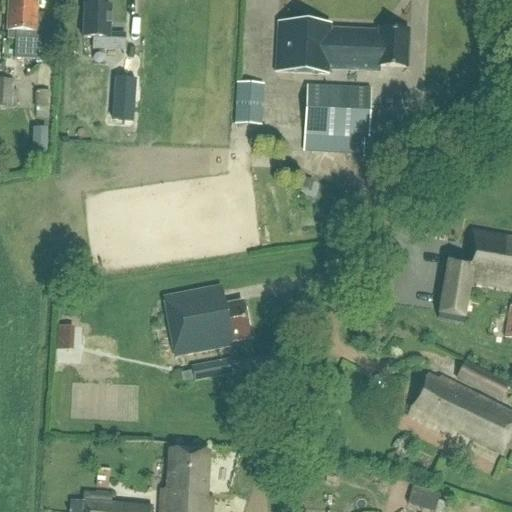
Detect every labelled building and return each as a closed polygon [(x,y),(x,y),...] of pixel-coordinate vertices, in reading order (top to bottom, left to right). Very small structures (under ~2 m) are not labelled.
[(37,1),(24,0),(9,0),(8,33),(8,42),(15,42),(14,61),(41,63),(43,17),(36,17),(37,1)] [(111,9),(83,8),(82,40),(93,41),(92,51),(124,52),(125,37),(110,36),(111,9)] [(329,28),(284,26),(282,74),(327,76),(327,71),(378,73),(379,68),(406,69),(407,35),(379,33),(379,36),(328,34),(329,28)] [(16,83),(0,82),(0,109),(18,111),(19,93),(16,93),(16,83)] [(265,87),(238,86),(237,128),(264,128),(265,87)] [(371,92),(306,89),(304,153),(364,156),(364,141),(369,141),(371,92)] [(42,93),(41,111),(54,111),(54,94),(42,93)] [(511,240),(471,234),(466,263),(448,259),(438,318),(465,322),(471,287),(511,293),(511,240)] [(225,307),(222,290),(163,301),(174,361),(233,350),(232,346),(248,343),(241,304),(225,307)] [(233,377),(230,362),(190,370),(193,384),(233,377)] [(510,387),(465,364),(456,381),(501,404),(510,387)] [(438,383),(427,378),(407,419),(445,438),(449,431),(500,457),(511,432),(511,415),(440,380),(438,383)] [(209,455),(169,453),(167,491),(161,491),(159,511),(212,511),(213,501),(207,500),(209,455)] [(434,511),(440,496),(413,488),(407,507),(424,511),(434,511)] [(111,496),(83,494),(82,504),(70,503),(69,511),(150,511),(151,509),(110,506),(111,496)]
